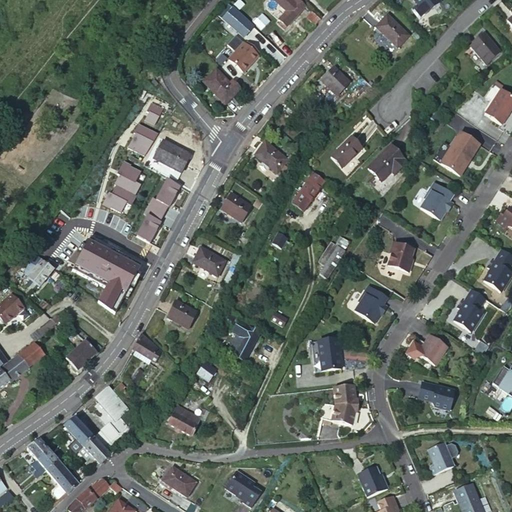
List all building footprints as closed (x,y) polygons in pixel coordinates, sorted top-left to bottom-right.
[(284,30),(306,7),(297,0),(295,2),(292,0),(273,0),(286,12),(278,20),(280,22),(278,25),(284,30)] [(437,0),(412,0),(425,15),(440,2),(437,0)] [(315,26),(320,20),(312,13),(307,19),(315,26)] [(376,28),(397,48),(408,36),(392,21),(394,19),(389,15),(387,17),(386,17),(376,28)] [(500,52),(483,34),(470,47),(487,65),(500,52)] [(245,45),(256,55),(259,53),(247,42),(245,45)] [(243,74),(258,57),(256,55),(245,45),(243,43),(228,60),(243,74)] [(337,96),(349,84),(333,69),(321,81),(337,96)] [(223,104),(231,96),(232,97),(240,90),(233,82),(229,85),(216,71),(204,83),(223,104)] [(484,116),(501,126),(511,109),(511,99),(499,91),(484,116)] [(353,92),(349,96),(355,101),(358,97),(353,92)] [(295,111),(289,117),(299,126),(305,119),(295,111)] [(468,159),(470,161),(479,146),(459,134),(450,148),(440,165),(459,177),(467,166),(465,164),(468,159)] [(166,162),(181,169),(189,153),(160,139),(151,158),(165,165),(166,162)] [(350,139),(330,159),(341,169),(361,149),(350,139)] [(280,175),(290,162),(264,142),(254,156),(280,175)] [(433,160),(440,165),(450,148),(443,144),(433,160)] [(390,147),(367,169),(381,182),(391,172),(394,175),(406,163),(390,147)] [(312,175),(291,205),(303,213),(324,183),(312,175)] [(110,199),(114,194),(98,181),(94,186),(110,199)] [(449,202),(453,196),(433,184),(424,199),(426,200),(420,209),(440,221),(451,204),(449,202)] [(97,216),(110,199),(94,186),(81,203),(82,205),(71,219),(58,236),(51,231),(44,241),(39,246),(33,256),(50,269),(93,213),(97,216)] [(230,195),(223,207),(226,208),(224,212),(242,222),(251,207),(230,195)] [(58,236),(71,219),(59,209),(34,233),(44,241),(51,231),(58,236)] [(511,211),(508,215),(503,212),(496,222),(504,228),(508,227),(511,229),(511,211)] [(90,244),(83,254),(100,265),(118,276),(125,265),(123,264),(130,252),(96,231),(89,243),(90,244)] [(277,234),(272,244),(281,249),(287,239),(277,234)] [(319,274),(327,279),(345,251),(331,242),(318,262),(324,266),(319,274)] [(408,273),(411,266),(409,265),(413,251),(393,244),(390,254),(391,255),(387,267),(408,273)] [(200,248),(192,264),(218,276),(225,261),(200,248)] [(511,273),(508,271),(511,264),(511,257),(501,251),(494,262),(491,260),(486,268),(490,271),(483,282),(500,293),(511,274),(511,273)] [(50,269),(33,256),(20,272),(26,276),(25,278),(37,286),(50,269)] [(108,270),(100,265),(96,273),(103,277),(108,270)] [(374,324),(385,307),(383,306),(387,299),(368,288),(358,302),(360,303),(354,312),(374,324)] [(478,312),(485,300),(471,291),(464,302),(461,301),(456,309),(460,311),(453,322),(470,333),(482,315),(478,312)] [(12,295),(0,303),(0,320),(3,325),(23,310),(12,295)] [(511,300),(508,298),(500,309),(507,313),(511,305),(511,300)] [(175,302),(168,314),(172,316),(170,320),(188,328),(196,312),(175,302)] [(55,314),(49,319),(53,324),(59,319),(55,314)] [(240,318),(237,322),(249,328),(250,324),(240,318)] [(49,319),(38,327),(43,332),(53,324),(49,319)] [(228,354),(245,363),(260,333),(249,328),(237,322),(232,334),(236,336),(228,354)] [(27,336),(31,342),(43,332),(38,327),(27,336)] [(158,351),(141,335),(133,351),(145,358),(149,360),(158,351)] [(447,348),(429,337),(417,356),(435,367),(447,348)] [(82,340),(62,357),(73,370),(93,352),(82,340)] [(315,373),(341,370),(339,358),(337,358),(337,352),(340,352),(338,340),(311,344),(315,373)] [(480,341),(474,351),(483,356),(489,347),(480,341)] [(43,357),(32,343),(24,349),(1,367),(0,367),(0,386),(6,382),(8,383),(43,357)] [(158,351),(149,360),(152,362),(161,353),(158,351)] [(511,366),(509,372),(503,368),(492,385),(511,397),(511,366)] [(208,383),(212,377),(201,369),(196,375),(208,383)] [(454,391),(422,383),(418,399),(431,402),(431,403),(434,408),(449,411),(454,391)] [(118,387),(113,391),(120,398),(124,394),(125,393),(121,390),(124,388),(121,384),(118,387)] [(357,401),(353,386),(333,389),(335,405),(331,422),(351,427),(357,413),(354,412),(355,407),(355,401),(357,401)] [(108,387),(100,396),(116,415),(125,406),(113,393),(108,387)] [(176,408),(167,426),(191,437),(200,420),(204,422),(209,412),(203,409),(198,419),(176,408)] [(74,419),(93,438),(96,435),(95,433),(77,416),(74,419)] [(92,456),(100,464),(110,455),(93,438),(74,419),(65,428),(85,448),(92,456)] [(96,435),(103,443),(114,435),(105,425),(95,433),(96,435)] [(49,450),(40,441),(34,445),(28,449),(37,460),(49,450)] [(453,467),(443,444),(427,451),(434,467),(430,469),(433,476),(453,467)] [(92,456),(85,448),(80,452),(88,460),(92,456)] [(37,460),(46,470),(58,461),(49,450),(37,460)] [(32,465),(41,475),(46,470),(37,460),(32,465)] [(46,470),(67,494),(78,484),(58,461),(46,470)] [(186,498),(195,483),(172,468),(162,483),(186,498)] [(367,499),(387,490),(383,482),(382,483),(377,471),(373,470),(357,477),(367,499)] [(242,502),(251,508),(260,493),(252,488),(254,484),(236,472),(225,489),(243,501),(242,502)] [(110,487),(104,481),(100,481),(97,483),(96,482),(75,500),(65,511),(66,511),(81,511),(84,510),(110,487)] [(122,487),(114,482),(110,487),(113,490),(111,492),(116,495),(122,487)] [(61,500),(67,494),(59,485),(55,488),(57,491),(55,494),(61,500)] [(453,493),(460,511),(483,511),(472,485),(453,493)] [(0,499),(0,500),(5,508),(16,500),(10,493),(0,499)] [(380,511),(397,511),(398,511),(392,498),(377,504),(380,511)] [(131,511),(133,510),(117,500),(109,511),(131,511)]
